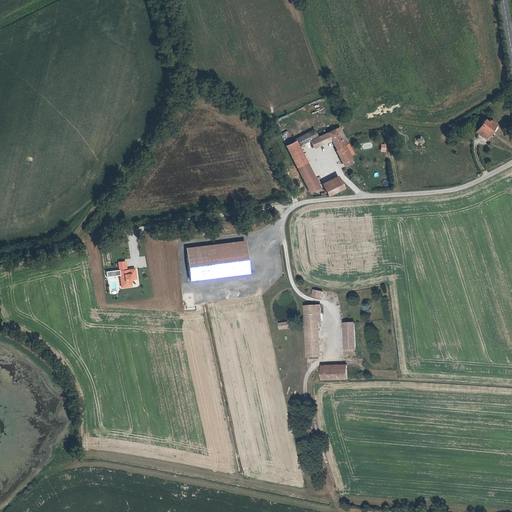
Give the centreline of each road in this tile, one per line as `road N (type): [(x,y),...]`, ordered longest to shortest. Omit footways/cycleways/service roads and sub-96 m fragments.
road 1 (unclassified): [(511,165),(454,191),(294,206),(282,222),(291,281)]
road 2 (track): [(0,248),(294,206)]
road 3 (track): [(291,281),(331,310),(333,351),(305,381),(317,431)]
